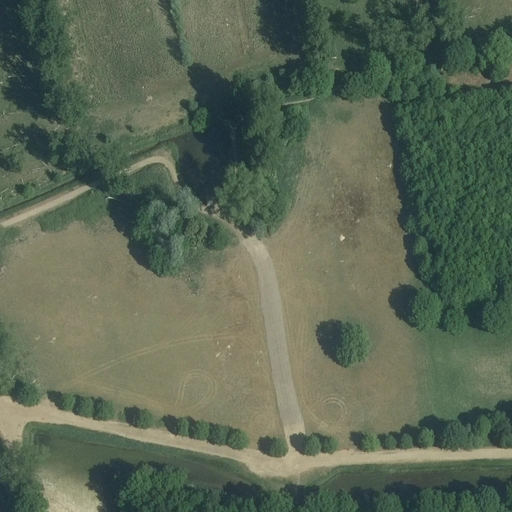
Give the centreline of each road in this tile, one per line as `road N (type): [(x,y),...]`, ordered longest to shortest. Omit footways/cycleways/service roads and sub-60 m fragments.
road 1 (track): [(511,451),(300,460),(32,409),(12,419)]
road 2 (track): [(0,226),(152,159),(168,164),(181,194),(211,213)]
road 3 (track): [(246,235),(271,289),(300,460)]
